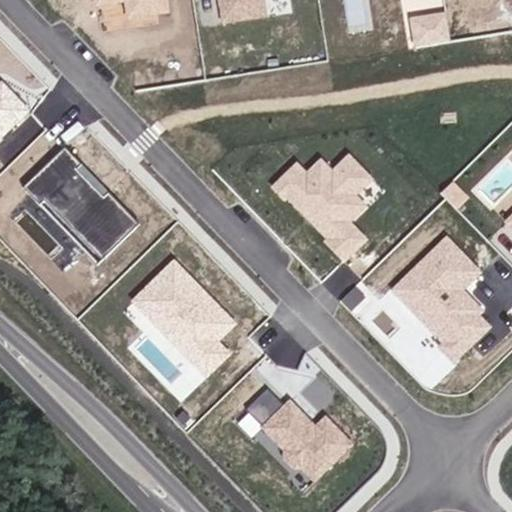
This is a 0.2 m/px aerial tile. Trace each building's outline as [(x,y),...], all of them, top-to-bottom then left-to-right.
[(124,18),(163,11),(161,0),(91,0),(93,5),(121,0),(124,18)] [(215,0),(218,22),(261,16),(258,0),(215,0)] [(447,43),(442,15),(408,20),(412,48),(447,43)] [(0,131),(22,110),(0,87),(0,131)] [(95,260),(133,224),(102,191),(97,196),(71,168),(75,164),(59,147),(16,187),(33,205),(38,200),(95,260)] [(292,167),(269,189),(280,200),(283,197),(324,241),(322,243),(339,262),(361,242),(343,224),(360,208),(349,197),(366,182),(344,159),(327,175),(316,163),(302,177),(292,167)] [(511,215),(503,224),(511,233),(511,215)] [(474,275),(441,241),(388,293),(439,345),(435,349),(449,364),(484,330),(472,318),(476,313),(461,298),(458,301),(453,295),(474,275)] [(216,313),(168,262),(127,302),(188,364),(208,345),(196,332),(216,313)] [(261,391),(240,411),(279,452),(279,460),(288,470),(296,470),(308,482),(344,447),(319,421),(306,433),(300,427),(303,424),(284,404),(279,409),(261,391)]
